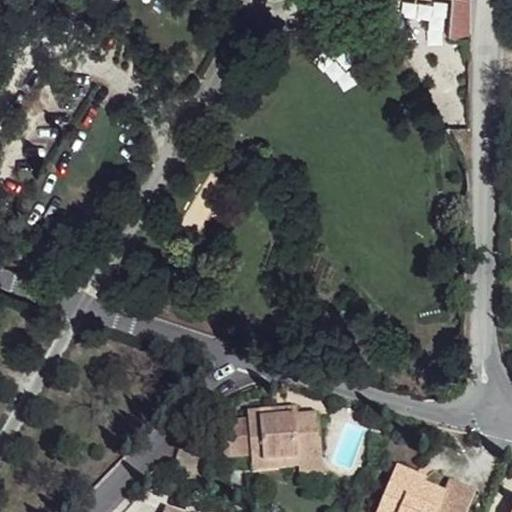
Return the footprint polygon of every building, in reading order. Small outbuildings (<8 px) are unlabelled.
[(471,0),(453,0),(451,38),(470,39),(471,0)] [(300,410),(277,412),(278,420),(300,418),(300,410)] [(300,460),(323,458),(320,416),(300,418),(278,420),(277,412),(250,415),(251,422),(232,424),(233,441),(225,441),(226,460),(253,457),(254,466),(279,463),(279,471),(300,469),(300,460)] [(325,475),(323,458),(300,460),(300,469),(302,478),(325,475)] [(255,473),(279,471),(279,463),(254,466),(255,473)] [(415,479),(394,472),(377,511),(471,511),(478,496),(450,484),(445,498),(414,486),(415,479)]
